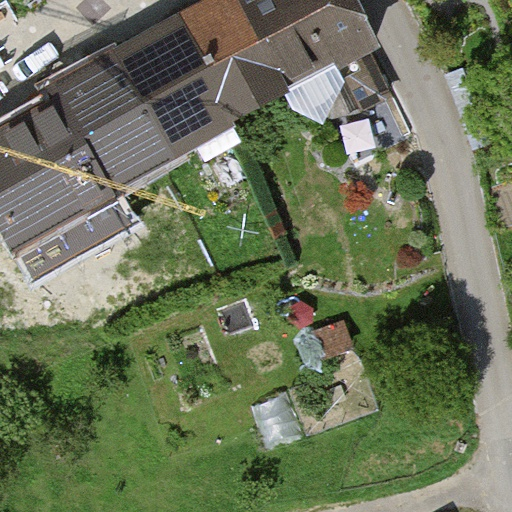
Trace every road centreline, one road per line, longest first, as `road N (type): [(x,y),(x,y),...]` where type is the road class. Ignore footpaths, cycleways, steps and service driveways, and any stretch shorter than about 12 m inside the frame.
road 1 (residential): [(383,0),(454,169),(511,439)]
road 2 (residential): [(118,0),(0,97)]
